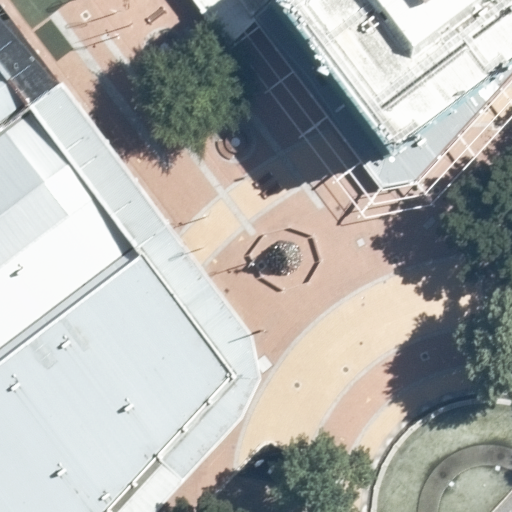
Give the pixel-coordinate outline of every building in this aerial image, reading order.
[(511,107),(511,0),(274,0),(237,33),(225,44),(361,224),(429,212),(450,194),(431,168),(511,107)] [(0,50),(19,36),(0,9),(0,50)] [(0,127),(56,84),(19,36),(0,50),(0,127)] [(0,350),(165,226),(56,84),(0,127),(0,350)] [(0,511),(153,511),(238,419),(259,381),(250,336),(165,226),(0,350),(0,511)]
